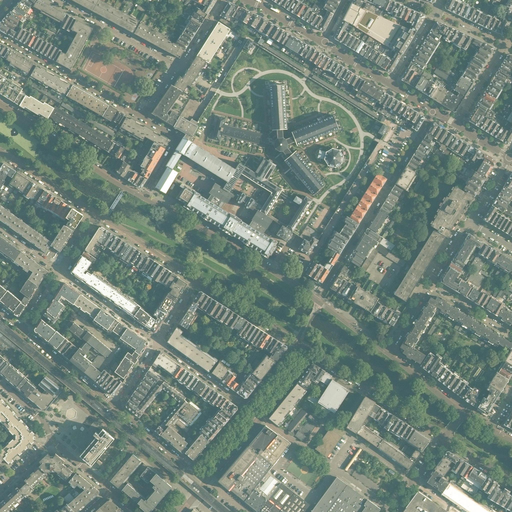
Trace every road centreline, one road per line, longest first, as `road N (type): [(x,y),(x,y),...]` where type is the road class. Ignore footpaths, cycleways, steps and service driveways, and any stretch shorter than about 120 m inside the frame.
road 1 (residential): [(432,111),(316,299)]
road 2 (residential): [(316,299),(144,196)]
road 3 (residential): [(144,196),(0,104)]
road 4 (residential): [(0,37),(141,117)]
road 5 (residential): [(311,354),(443,440)]
road 6 (residential): [(179,66),(53,0)]
road 7 (residential): [(197,281),(311,354)]
road 8 (residential): [(260,417),(157,343)]
road 9 (residential): [(311,497),(275,470),(296,442),(332,468)]
road 10 (residential): [(157,343),(58,270)]
road 11 (residential): [(94,214),(197,281)]
road 12 (residential): [(115,406),(22,329)]
